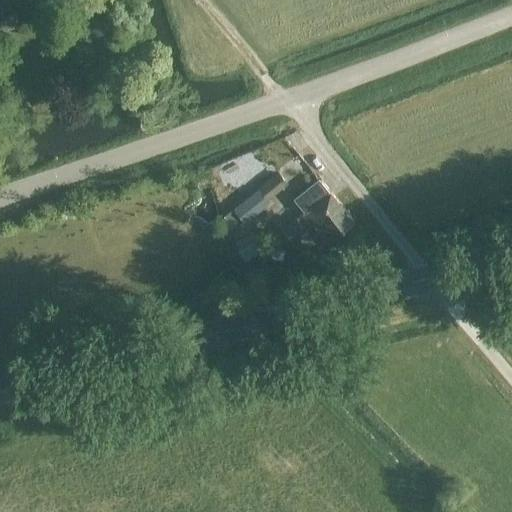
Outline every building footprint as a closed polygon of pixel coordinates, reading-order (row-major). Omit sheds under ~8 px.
[(0,0),(0,27),(2,27),(18,22),(14,9),(14,10),(12,4),(13,4),(28,0),(0,0)] [(288,182),(278,170),(257,187),(266,198),(267,199),(288,182)] [(353,219),(320,178),(295,198),(304,211),(313,222),(327,240),(353,219)] [(252,192),(223,215),(232,225),(241,218),(243,220),(262,204),(252,192)] [(313,222),(304,211),(282,228),(291,239),(313,222)] [(237,249),(246,261),(265,246),(256,235),(237,249)]
